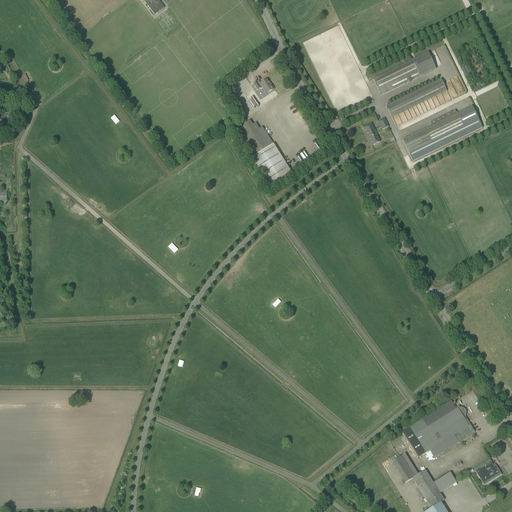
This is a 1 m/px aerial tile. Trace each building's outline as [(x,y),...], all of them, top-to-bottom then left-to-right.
[(142,0),(155,15),(164,8),(158,0),(142,0)] [(404,64),(378,77),(373,79),(381,96),(436,69),(428,53),(411,61),(410,57),(402,61),(404,64)] [(459,94),(464,91),(457,76),(453,78),(458,87),(457,88),(459,94)] [(253,84),(257,90),(260,88),(260,89),(264,87),(268,93),(274,89),(267,79),(260,84),(258,81),(253,84)] [(386,106),(392,118),(447,92),(441,80),(386,106)] [(237,97),(244,93),(241,87),(233,91),(237,97)] [(236,101),(245,118),(251,114),(249,112),(255,109),(246,95),(236,101)] [(413,161),(482,128),(472,107),(457,114),(455,110),(430,122),(432,126),(402,140),(413,161)] [(115,114),(110,118),(116,125),(120,122),(115,114)] [(378,122),(382,130),(388,127),(384,119),(378,122)] [(241,127),(242,128),(243,130),(238,133),(235,135),(250,159),(270,190),(293,176),(262,127),(259,129),(257,126),(256,123),(253,125),(252,124),(250,121),(241,127)] [(363,128),(367,137),(375,133),(371,124),(363,128)] [(375,133),(367,137),(372,146),(380,142),(375,133)] [(420,364),(423,368),(430,363),(428,359),(420,364)] [(456,410),(451,402),(410,428),(402,433),(417,458),(429,450),(434,458),(475,433),(469,423),(466,424),(463,418),(465,416),(466,413),(463,409),(460,408),(457,410),(456,410)] [(405,454),(392,463),(405,484),(412,479),(426,500),(431,509),(425,511),(446,511),(442,505),(441,503),(444,501),(440,493),(439,493),(456,483),(450,473),(433,483),(425,471),(421,474),(418,475),(405,454)] [(474,470),(484,486),(501,475),(496,466),(494,467),(490,460),(474,470)]
